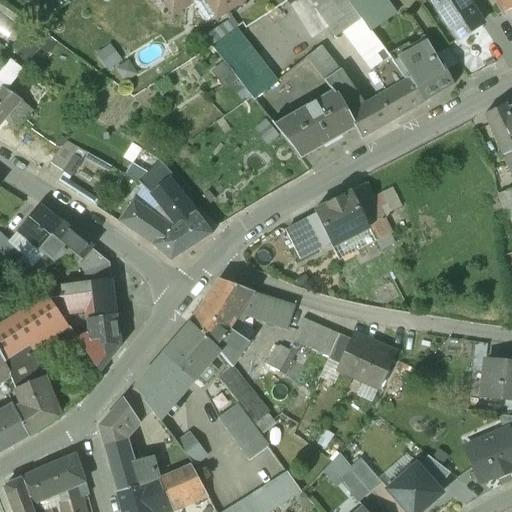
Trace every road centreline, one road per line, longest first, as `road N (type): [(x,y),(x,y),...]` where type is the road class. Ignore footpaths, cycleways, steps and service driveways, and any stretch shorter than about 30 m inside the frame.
road 1 (residential): [(511,91),(258,225),(212,265)]
road 2 (residential): [(212,265),(387,319),(511,339)]
road 3 (residential): [(182,301),(122,243),(0,168)]
road 4 (residential): [(182,301),(82,425)]
